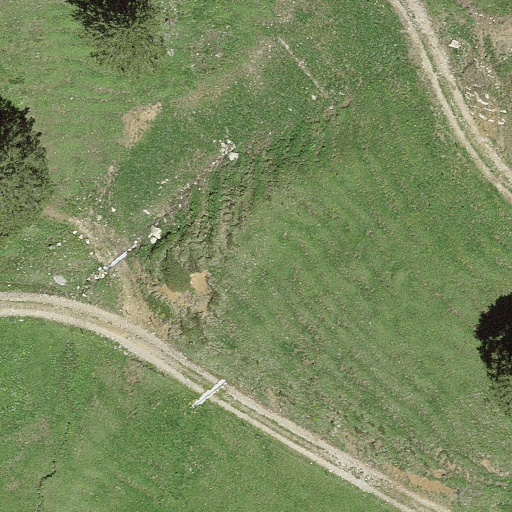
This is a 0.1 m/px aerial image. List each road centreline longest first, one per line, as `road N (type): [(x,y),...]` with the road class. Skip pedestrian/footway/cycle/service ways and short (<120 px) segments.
road 1 (track): [(0,307),(56,313),(137,348),(434,511)]
road 2 (track): [(511,190),(468,151),(386,0)]
